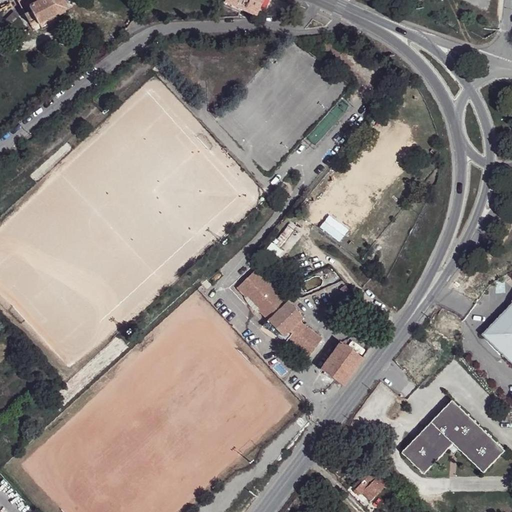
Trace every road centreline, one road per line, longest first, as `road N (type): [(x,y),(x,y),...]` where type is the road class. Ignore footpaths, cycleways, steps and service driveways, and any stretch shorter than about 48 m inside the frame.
road 1 (secondary): [(265,511),(406,320)]
road 2 (secondary): [(459,143),(457,206),(406,320)]
road 3 (secondary): [(373,24),(413,58),(453,121)]
